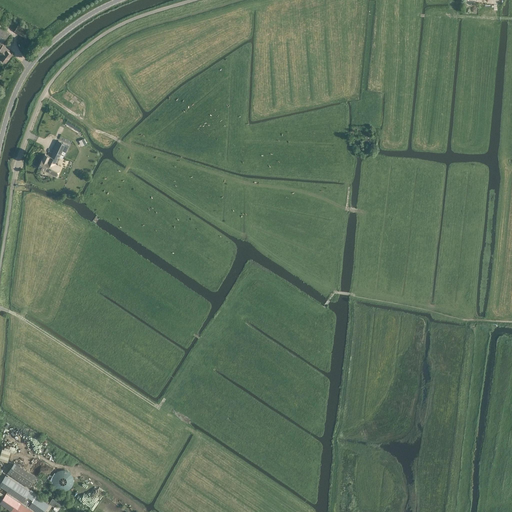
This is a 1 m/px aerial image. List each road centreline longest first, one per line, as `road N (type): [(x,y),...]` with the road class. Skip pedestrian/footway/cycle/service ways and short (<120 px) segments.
road 1 (track): [(334,292),(322,306),(229,304),(158,408),(21,317)]
road 2 (unclassified): [(0,271),(19,154),(43,93),(95,39),(195,0)]
road 3 (track): [(346,209),(128,146),(43,93)]
road 4 (track): [(128,146),(128,166),(98,216),(24,312)]
road 5 (tertiary): [(121,0),(81,20),(35,59),(0,143)]
